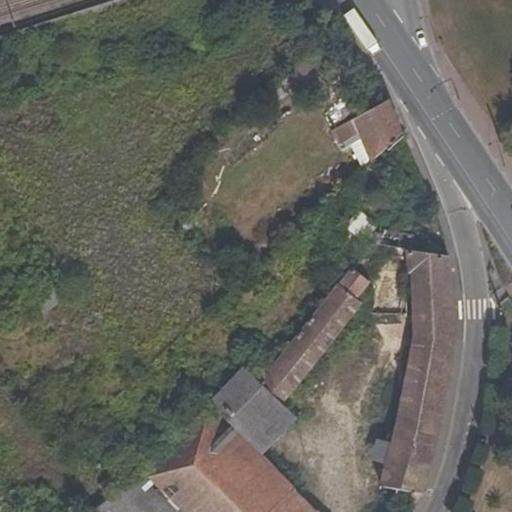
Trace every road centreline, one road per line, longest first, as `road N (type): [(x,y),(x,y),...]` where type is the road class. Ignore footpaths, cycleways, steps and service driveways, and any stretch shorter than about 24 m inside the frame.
road 1 (residential): [(439,121),(467,236),(474,310),(472,375),(438,511)]
road 2 (secondary): [(439,121),(511,231)]
